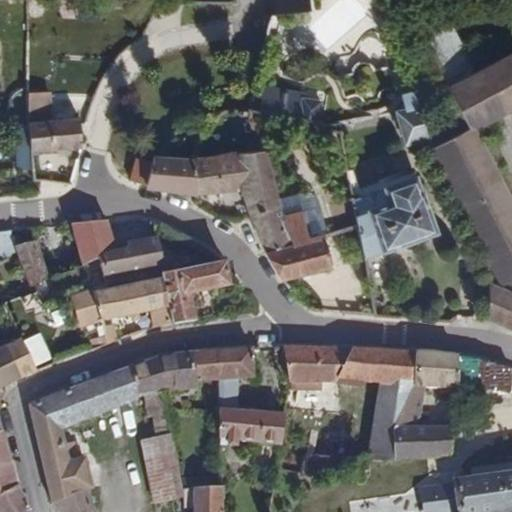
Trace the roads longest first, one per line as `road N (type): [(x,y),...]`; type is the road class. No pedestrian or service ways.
road 1 (residential): [(40,511),(13,415),(17,397),(189,335),(276,326),(288,316)]
road 2 (residential): [(96,200),(105,98),(119,71),(141,53),(234,27),(256,2)]
road 3 (residential): [(288,316),(207,232),(96,200)]
road 4 (residential): [(511,348),(482,337),(303,325),(288,316)]
